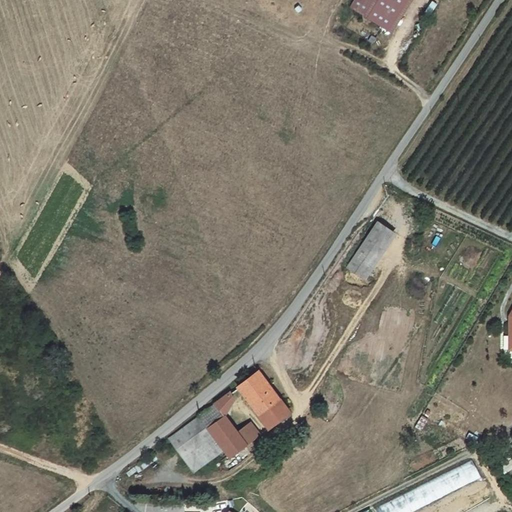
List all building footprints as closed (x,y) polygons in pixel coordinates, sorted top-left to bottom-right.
[(354,0),(350,8),(382,28),(399,0),(354,0)] [(396,235),(378,223),(349,265),(368,276),(396,235)] [(289,413),(258,370),(249,377),(255,385),(243,393),(269,428),(289,413)] [(255,385),(249,377),(238,385),(243,393),(255,385)] [(197,415),(223,450),(229,458),(246,446),(238,434),(220,408),(235,397),(231,391),(197,415)] [(195,473),(223,450),(197,415),(169,437),(195,473)] [(246,446),(260,435),(251,423),(238,434),(246,446)] [(435,499),(481,476),(472,459),(426,482),(435,499)]
